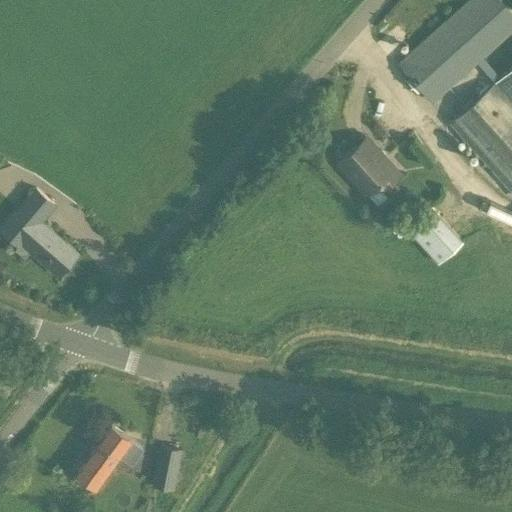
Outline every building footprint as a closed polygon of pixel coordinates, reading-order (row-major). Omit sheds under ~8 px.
[(417,92),(420,89),(432,102),(511,30),(511,12),(501,0),(465,0),(396,63),(408,76),(406,78),(417,92)] [(511,64),(493,81),(511,101),(511,64)] [(511,101),(493,81),(449,121),(511,189),(511,101)] [(365,135),(337,161),(367,194),(384,176),(389,181),(399,173),(365,135)] [(78,253),(40,220),(55,202),(35,185),(0,226),(0,229),(19,246),(21,243),(58,275),(78,253)] [(462,239),(430,203),(404,226),(437,262),(462,239)] [(111,425),(76,472),(93,486),(129,438),(111,425)] [(173,489),(179,461),(185,462),(188,448),(159,442),(151,485),(173,489)]
